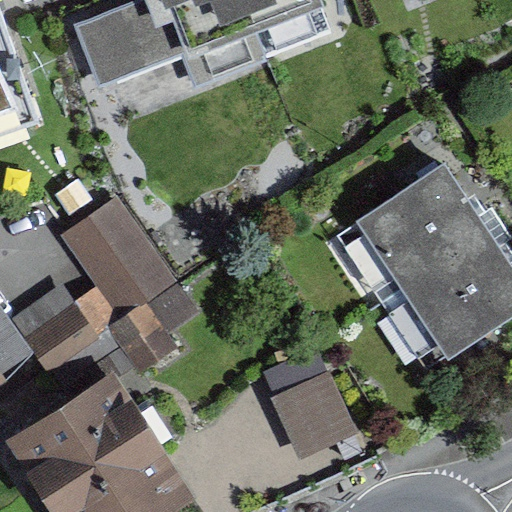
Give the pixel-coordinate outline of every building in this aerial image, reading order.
[(0,0),(0,143),(48,126),(2,0),(0,0)] [(162,0),(188,67),(263,38),(248,0),(162,0)] [(248,0),(263,38),(341,9),(337,0),(248,0)] [(451,168),(365,224),(409,292),(495,237),(451,168)] [(65,241),(97,292),(116,327),(180,289),(127,203),(65,241)] [(511,262),(495,237),(409,292),(456,364),(511,327),(511,262)] [(147,380),(187,356),(175,334),(198,321),(180,289),(116,327),(147,380)] [(97,292),(24,336),(46,372),(116,327),(97,292)] [(0,401),(46,372),(24,336),(0,298),(0,401)] [(332,367),(274,392),(304,462),(362,438),(332,367)] [(124,373),(18,440),(63,511),(160,511),(198,488),(124,373)]
